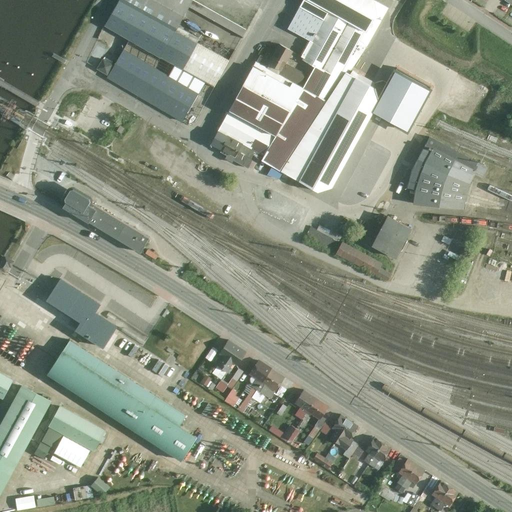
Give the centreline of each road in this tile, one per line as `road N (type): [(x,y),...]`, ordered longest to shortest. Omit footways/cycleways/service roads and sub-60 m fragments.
road 1 (secondary): [(17,200),(171,286),(511,510)]
road 2 (residential): [(70,71),(197,145),(275,0)]
road 3 (residential): [(70,71),(31,143),(17,200)]
